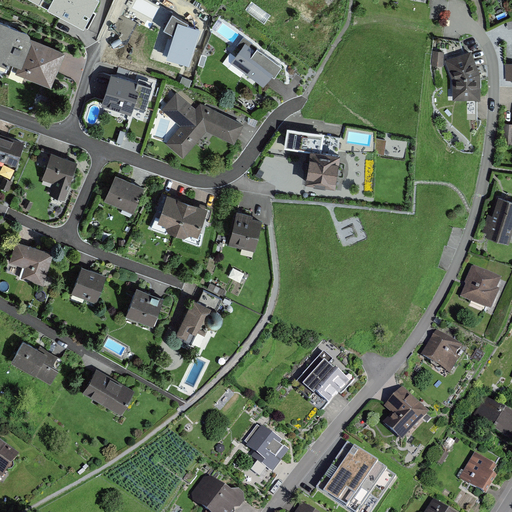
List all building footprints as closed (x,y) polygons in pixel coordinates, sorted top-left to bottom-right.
[(336,5),(330,0),(313,0),(312,1),(310,0),(289,0),(285,7),(311,26),(322,12),(328,16),(336,5)] [(86,18),(80,35),(92,39),(98,22),(86,18)] [(184,26),(167,18),(159,33),(168,38),(160,64),(185,72),(197,34),(190,32),(182,30),(184,26)] [(10,65),(18,68),(15,75),(51,89),(65,52),(64,51),(64,50),(30,36),(29,33),(1,22),(0,27),(0,68),(7,72),(10,65)] [(261,92),(275,70),(241,48),(227,70),(261,92)] [(478,106),(477,79),(467,56),(441,66),(448,85),(449,107),(478,106)] [(138,89),(106,79),(95,111),(128,121),(138,89)] [(179,164),(203,138),(231,150),(241,129),(196,109),(193,116),(187,111),(172,128),(176,132),(162,149),(179,164)] [(511,151),(511,147),(511,146),(511,112),(511,129),(501,128),(500,151),(511,151)] [(336,158),(318,155),(320,138),(282,132),(279,154),(306,158),(301,189),(331,194),(336,158)] [(20,149),(0,141),(0,168),(11,173),(20,149)] [(75,167),(46,157),(37,186),(49,190),(46,200),(62,206),(75,167)] [(139,194),(111,181),(99,206),(127,219),(139,194)] [(206,214),(161,199),(148,234),(193,250),(206,214)] [(511,205),(495,201),(484,243),(511,250),(511,205)] [(258,225),(233,217),(223,250),(248,257),(258,225)] [(19,274),(15,285),(38,292),(44,273),(49,257),(11,246),(4,269),(19,274)] [(102,282),(77,272),(66,299),(91,310),(102,282)] [(501,286),(470,273),(457,303),(488,316),(501,286)] [(159,303),(132,292),(121,321),(148,332),(159,303)] [(194,308),(187,305),(170,343),(195,354),(205,333),(212,333),(218,328),(218,321),(213,316),(218,305),(199,296),(194,308)] [(461,354),(433,338),(418,364),(445,380),(461,354)] [(59,367),(19,345),(6,367),(46,390),(59,367)] [(350,386),(319,359),(289,394),(319,421),(350,386)] [(129,397),(91,374),(77,397),(115,421),(129,397)] [(388,421),(379,430),(397,448),(424,421),(424,420),(399,394),(380,413),(388,421)] [(511,438),(511,422),(483,405),(470,426),(507,448),(511,438)] [(285,457),(257,433),(239,455),(266,479),(285,457)] [(0,480),(14,461),(0,450),(0,480)] [(368,472),(342,453),(325,478),(337,486),(354,493),(368,472)] [(497,474),(472,459),(456,486),(482,501),(497,474)] [(241,511),(239,497),(229,499),(203,480),(187,503),(199,511),(241,511)]
